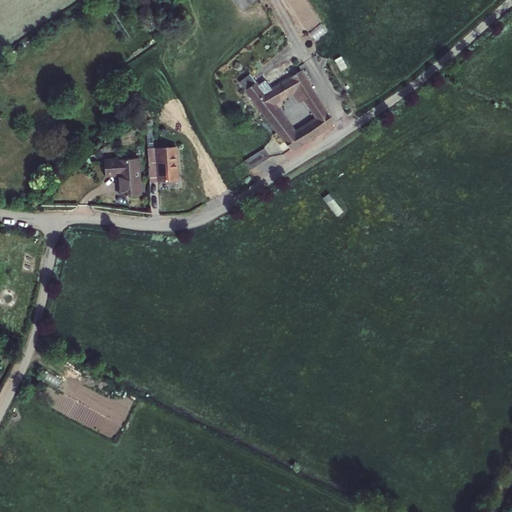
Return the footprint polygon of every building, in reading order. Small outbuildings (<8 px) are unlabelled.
[(231,0),(240,11),(255,0),(231,0)] [(334,123),(290,64),(280,71),(286,81),(270,91),(266,85),(259,89),(250,75),(239,83),(291,151),(334,123)] [(245,159),(251,168),(271,156),(265,147),(245,159)] [(174,148),(154,149),(154,165),(146,165),(147,183),(176,182),(174,148)] [(140,157),(105,159),(106,176),(118,175),(120,197),(142,195),(140,157)]
